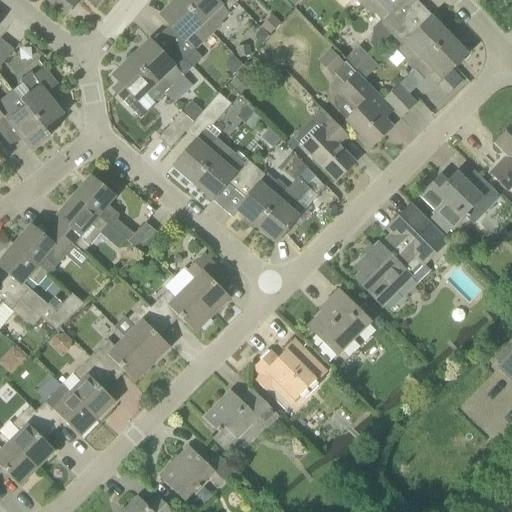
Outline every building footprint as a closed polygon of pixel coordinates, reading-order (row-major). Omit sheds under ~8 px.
[(88,0),(96,7),(101,0),(47,0),(66,15),(78,0),(88,0)] [(212,34),(179,0),(177,0),(160,17),(169,26),(160,35),(174,49),(192,68),(202,59),(194,51),(212,34)] [(228,12),(236,4),(231,0),(179,0),(212,34),(222,24),(221,23),(230,15),(228,12)] [(379,23),(391,35),(406,21),(394,9),(403,0),(367,0),(362,5),(372,15),(374,13),(382,20),(379,23)] [(404,61),(414,71),(449,38),(431,19),(417,32),(406,21),(391,35),(402,46),(398,50),(406,59),(404,61)] [(444,78),(452,70),(467,56),(449,38),(414,71),(424,81),(434,71),(442,80),(444,78)] [(0,39),(0,67),(14,50),(0,39)] [(150,41),(132,59),(165,94),(192,68),(174,49),(165,57),(150,41)] [(251,57),(249,46),(236,48),(238,59),(251,57)] [(345,61),(355,71),(369,57),(359,47),(345,61)] [(346,67),(344,65),(331,50),(318,62),(333,79),(346,67)] [(233,56),(226,62),(226,69),(232,76),(243,66),(233,56)] [(379,67),(369,57),(355,71),(365,81),(379,67)] [(165,94),(132,59),(113,77),(120,84),(113,91),(123,102),(130,95),(136,102),(146,93),(155,103),(165,94)] [(45,131),(45,130),(64,116),(47,94),(58,86),(44,68),(34,76),(31,73),(20,82),(30,93),(21,101),(45,131)] [(464,82),(452,70),(444,78),(456,91),(464,82)] [(382,101),(375,94),(357,76),(340,93),(357,111),(347,120),(347,121),(372,148),(391,128),(384,121),(393,112),(382,101)] [(382,101),(393,112),(400,120),(416,105),(398,86),(382,101)] [(219,94),(198,118),(210,129),(231,105),(219,94)] [(50,136),(45,130),(45,131),(21,101),(20,101),(16,97),(5,106),(13,117),(7,122),(31,152),(50,136)] [(245,124),(255,113),(247,106),(237,118),(245,124)] [(322,129),(304,146),(303,147),(336,182),(355,164),(338,147),(348,138),(332,120),(322,110),(312,120),(322,129)] [(170,150),(194,123),(182,113),(158,140),(170,150)] [(255,113),(245,124),(253,131),(263,120),(255,113)] [(507,157),(491,174),(507,191),(511,185),(511,127),(495,144),(507,157)] [(174,167),(193,184),(225,147),(205,130),(174,167)] [(235,156),(225,147),(193,184),(213,201),(226,185),(235,193),(256,168),(238,153),(235,156)] [(281,167),(296,179),(307,167),(292,154),(281,167)] [(256,227),(287,190),(277,181),(268,192),(260,185),(266,177),(256,168),(235,193),(244,201),(237,210),(246,218),(243,221),(253,229),(255,226),(256,227)] [(287,190),(256,227),(276,244),(298,218),(305,209),(298,203),(309,189),(316,196),(325,187),(307,170),(299,178),(287,190)] [(481,218),(500,198),(474,172),(464,181),(456,174),(440,191),(433,184),(420,197),(436,211),(433,213),(452,232),(473,210),(481,218)] [(114,197),(113,196),(91,177),(74,197),(108,226),(108,225),(139,252),(157,234),(145,224),(135,236),(118,221),(119,215),(108,206),(114,197)] [(52,228),(73,246),(83,255),(108,226),(74,197),(57,217),(60,219),(52,228)] [(381,306),(396,292),(422,266),(445,243),(411,207),(388,230),(392,235),(380,247),(378,245),(356,268),(362,274),(355,280),(381,306)] [(31,226),(14,246),(48,274),(54,267),(44,258),(54,246),(65,255),(73,246),(52,228),(44,238),(31,226)] [(38,286),(48,274),(14,246),(12,248),(9,245),(0,255),(0,256),(3,259),(0,262),(0,267),(21,285),(28,277),(38,286)] [(174,279),(186,290),(212,317),(230,299),(220,289),(228,280),(203,255),(187,271),(185,268),(174,279)] [(20,300),(41,318),(56,331),(84,306),(72,295),(56,313),(29,290),(20,300)] [(168,291),(150,308),(169,328),(179,318),(195,334),(212,317),(186,290),(176,299),(168,291)] [(340,354),(370,323),(339,291),(327,302),(330,305),(308,328),(323,344),(327,341),(340,354)] [(32,329),(41,318),(20,300),(11,311),(32,329)] [(135,328),(125,338),(152,366),(170,348),(159,338),(169,328),(150,308),(144,302),(126,320),(135,328)] [(152,366),(125,338),(115,348),(107,340),(89,357),(115,383),(125,373),(135,383),(152,366)] [(253,369),(272,388),(276,384),(294,402),(314,382),(316,384),(327,373),(294,340),(284,350),(287,353),(279,361),(270,352),(253,369)] [(13,345),(0,358),(0,364),(9,374),(26,358),(13,345)] [(511,354),(497,370),(511,384),(511,354)] [(80,383),(70,392),(97,420),(115,403),(105,392),(115,383),(89,357),(72,374),(80,383)] [(204,418),(219,434),(225,429),(236,440),(257,420),(266,429),(278,417),(252,390),(240,401),(230,391),(204,418)] [(97,420),(70,392),(61,402),(53,395),(35,412),(55,432),(65,423),(80,438),(97,420)] [(19,432),(10,442),(37,469),(55,452),(45,442),(55,432),(35,412),(29,407),(12,424),(19,432)] [(0,475),(5,471),(10,477),(20,487),(37,469),(10,442),(1,451),(0,450),(0,475)] [(189,447),(159,477),(184,502),(213,473),(223,483),(234,472),(214,452),(204,462),(189,447)] [(172,511),(158,498),(147,509),(137,499),(124,511),(172,511)]
